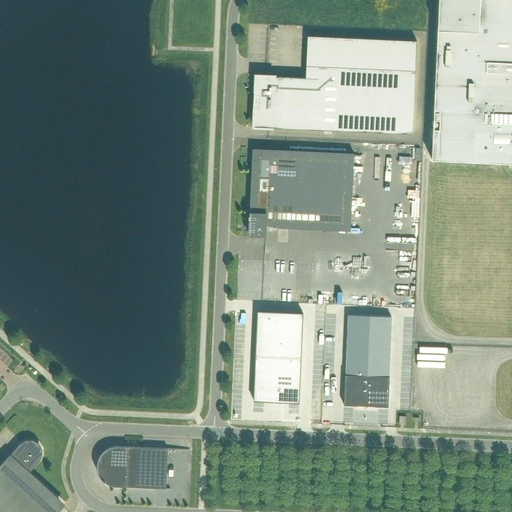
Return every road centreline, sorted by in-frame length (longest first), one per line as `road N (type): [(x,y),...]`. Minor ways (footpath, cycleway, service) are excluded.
road 1 (unclassified): [(214,433),(233,0)]
road 2 (unclassified): [(511,446),(214,433)]
road 3 (unclassified): [(214,433),(114,428),(88,438)]
road 4 (unclassified): [(0,410),(25,381),(88,438)]
